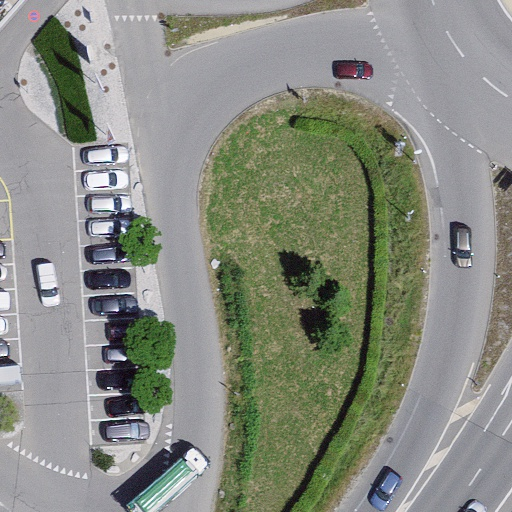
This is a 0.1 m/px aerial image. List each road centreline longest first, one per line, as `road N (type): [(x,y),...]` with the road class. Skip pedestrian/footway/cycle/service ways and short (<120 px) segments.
road 1 (trunk): [(487,91),(452,360),(394,511)]
road 2 (unclassified): [(187,511),(198,375),(172,215),(170,128)]
road 3 (unclassified): [(170,128),(189,98),(225,73),(441,38)]
road 4 (unclassified): [(170,128),(143,70),(131,0)]
road 5 (trunk): [(420,511),(511,420)]
